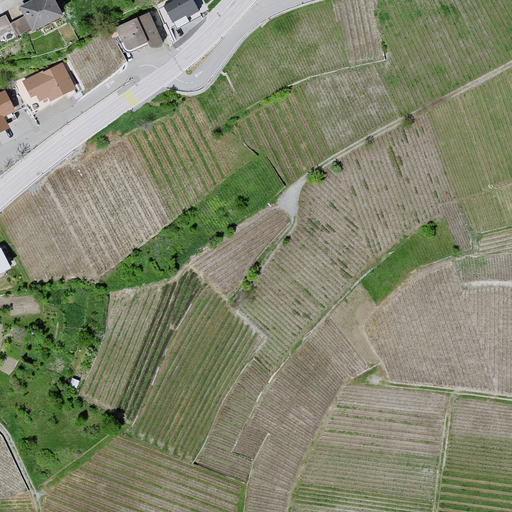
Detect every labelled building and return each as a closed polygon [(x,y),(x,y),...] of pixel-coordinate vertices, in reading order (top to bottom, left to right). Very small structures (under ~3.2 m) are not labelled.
[(55,0),(31,0),(23,4),(35,28),(63,15),(55,0)] [(193,0),(174,0),(164,6),(173,22),(198,9),(193,0)] [(5,15),(0,17),(0,35),(13,29),(5,15)] [(148,16),(116,29),(124,50),(144,43),(146,49),(159,44),(148,16)] [(60,63),(24,81),(36,106),(73,88),(60,63)] [(3,91),(0,91),(0,129),(5,127),(0,115),(11,111),(3,91)] [(0,248),(0,268),(10,264),(1,248),(0,248)]
